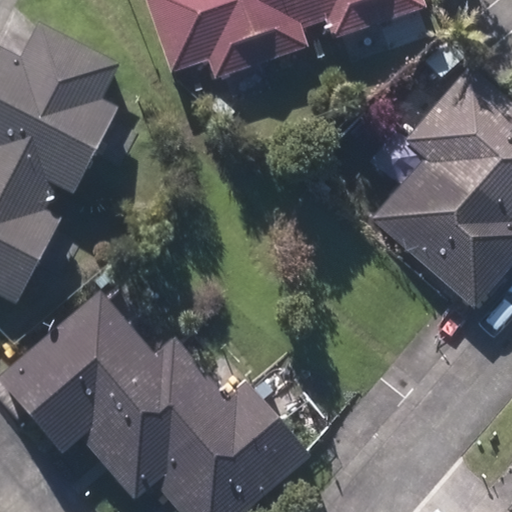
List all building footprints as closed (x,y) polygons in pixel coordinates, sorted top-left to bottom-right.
[(145,0),(169,75),(205,64),(211,83),(309,53),(303,33),(327,26),(333,45),(424,16),(419,0),(145,0)] [(103,104),(119,73),(27,28),(13,55),(0,48),(0,291),(26,304),(61,235),(36,223),(51,191),(76,203),(121,112),(103,104)] [(387,113),(411,137),(401,147),(422,167),(373,217),(466,309),(503,271),(511,261),(511,107),(496,92),(475,71),(437,110),(413,87),(387,113)] [(101,289),(0,373),(0,388),(59,459),(83,439),(135,502),(156,484),(178,511),(248,511),(312,459),(254,389),(232,407),(180,345),(161,360),(101,289)] [(511,511),(511,500),(502,511),(511,511)]
